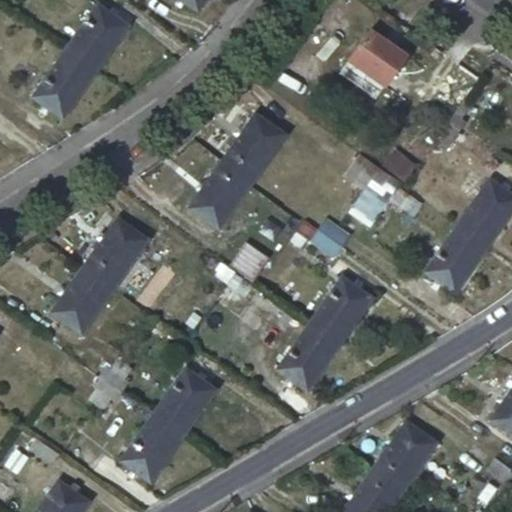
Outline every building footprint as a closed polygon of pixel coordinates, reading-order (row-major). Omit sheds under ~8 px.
[(178,0),(198,13),(206,0),(178,0)] [(98,5),(65,51),(95,72),(128,25),(98,5)] [(369,33),(349,61),(387,87),(406,59),(369,33)] [(65,51),(33,96),(63,117),(95,72),(65,51)] [(451,124),(462,132),(469,122),(463,118),(470,108),(465,104),(451,124)] [(257,115),(223,161),(253,183),(286,137),(257,115)] [(450,137),(456,141),(462,132),(451,124),(436,144),(443,149),(450,137)] [(382,169),(360,154),(346,175),(367,190),(373,181),(382,169)] [(223,161),(190,207),(220,228),(253,183),(223,161)] [(402,163),(395,173),(405,181),(412,171),(402,163)] [(382,169),(373,181),(382,187),(385,182),(397,190),(402,183),(382,169)] [(367,190),(346,175),(339,184),(360,200),(367,190)] [(511,191),(495,179),(461,225),(490,246),(511,215),(511,191)] [(319,215),(311,225),(330,239),(338,229),(319,215)] [(116,223),(83,268),(112,289),(145,243),(116,223)] [(330,239),(311,225),(303,236),(332,258),(340,247),(330,239)] [(461,225),(426,273),(456,294),(490,246),(461,225)] [(338,229),(330,239),(340,247),(348,236),(338,229)] [(255,288),(271,265),(248,249),(232,271),(255,288)] [(208,266),(211,263),(194,251),(176,275),(195,289),(211,268),(208,266)] [(219,273),(214,280),(224,287),(233,275),(212,260),(211,263),(208,266),(211,268),(219,273)] [(83,268),(49,314),(79,336),(112,289),(83,268)] [(253,290),(233,275),(224,287),(232,293),(237,287),(249,296),(253,290)] [(340,282),(306,328),(336,350),(370,304),(340,282)] [(306,328),(274,373),(304,394),(336,350),(306,328)] [(110,374),(117,363),(124,368),(129,361),(105,344),(86,370),(99,380),(105,370),(110,374)] [(124,368),(117,363),(110,374),(105,370),(99,380),(110,388),(124,368)] [(122,396),(128,386),(124,383),(131,372),(124,368),(110,388),(122,396)] [(186,370),(151,417),(181,438),(215,391),(186,370)] [(96,394),(89,404),(95,408),(110,388),(99,380),(92,391),(96,394)] [(511,381),(486,418),(511,435),(511,381)] [(114,406),(122,396),(110,388),(95,408),(102,413),(109,403),(114,406)] [(151,417),(118,462),(149,484),(181,438),(151,417)] [(404,421),(370,466),(399,487),(432,441),(404,421)] [(37,440),(28,453),(51,468),(60,456),(37,440)] [(370,466),(336,511),(381,511),(399,487),(370,466)] [(58,482),(36,511),(81,511),(88,504),(58,482)]
